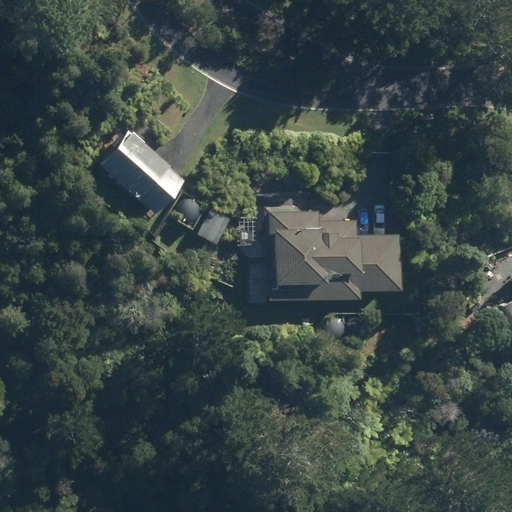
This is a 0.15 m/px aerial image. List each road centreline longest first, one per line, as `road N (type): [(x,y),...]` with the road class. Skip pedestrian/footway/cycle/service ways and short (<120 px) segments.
road 1 (residential): [(415,90),(349,103),(300,101),(249,85),(204,62),(139,0)]
road 2 (residential): [(221,0),(336,66),(415,90)]
